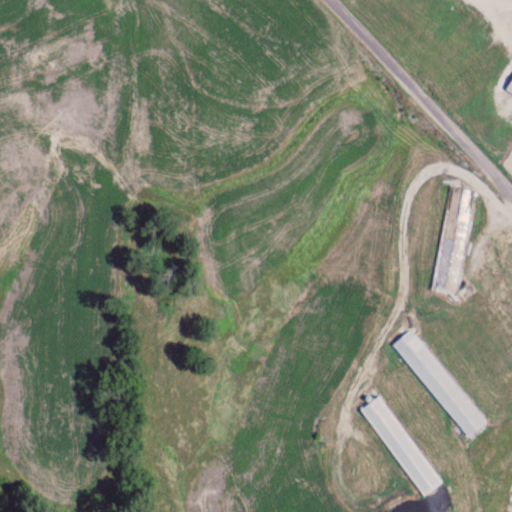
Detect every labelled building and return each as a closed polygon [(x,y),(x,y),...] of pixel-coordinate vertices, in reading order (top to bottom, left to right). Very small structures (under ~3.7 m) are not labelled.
[(475,192),(449,188),(431,291),(457,296),(475,192)] [(511,264),(511,247),(503,254),(511,264)] [(453,298),(511,376),(511,341),(470,285),(453,298)] [(466,439),(485,424),(411,331),(392,346),(466,439)] [(440,486),(379,397),(360,410),(421,499),(440,486)]
